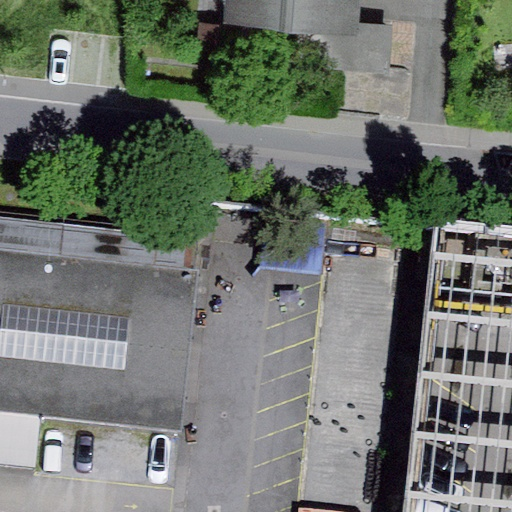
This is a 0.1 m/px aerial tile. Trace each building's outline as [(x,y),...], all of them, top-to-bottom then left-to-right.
[(228,0),(227,25),(308,29),(357,32),(359,0),(228,0)] [(229,52),(231,30),(199,27),(196,48),(229,52)] [(308,29),(305,68),(385,75),(389,35),(357,32),(308,29)] [(0,407),(36,411),(183,426),(199,272),(192,271),(195,241),(0,220),(0,407)] [(511,511),(511,235),(441,228),(409,511),(511,511)] [(36,411),(0,407),(0,464),(30,467),(36,411)]
